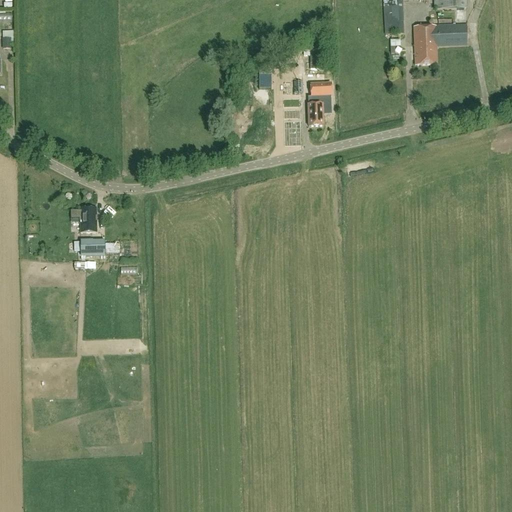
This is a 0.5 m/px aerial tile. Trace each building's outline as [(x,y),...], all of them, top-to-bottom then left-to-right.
[(404,35),(403,20),(402,3),(420,2),(420,0),(384,0),(386,36),(404,35)] [(466,10),(465,0),(434,0),(434,11),(466,10)] [(467,47),(466,26),(413,28),(415,67),(437,66),(436,48),(467,47)] [(11,50),(11,39),(2,40),(2,50),(11,50)] [(399,43),(389,43),(390,55),(400,54),(399,43)] [(302,83),(294,83),(294,95),(302,95),(302,83)] [(323,114),(330,114),(330,98),(313,98),(314,106),(308,106),(309,128),(323,128),(323,114)] [(97,234),(97,209),(81,209),(81,234),(97,234)] [(80,252),(80,258),(92,258),(92,242),(80,242),(80,252)] [(104,247),(104,257),(119,257),(118,247),(104,247)]
